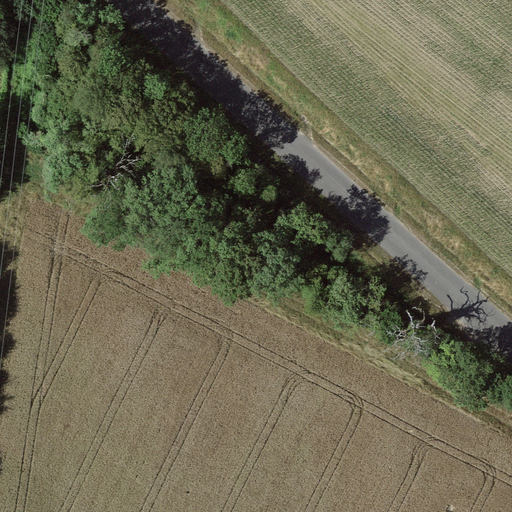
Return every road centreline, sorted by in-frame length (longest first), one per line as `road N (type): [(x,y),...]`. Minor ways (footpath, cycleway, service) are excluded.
road 1 (unclassified): [(511,341),(123,0)]
road 2 (track): [(511,348),(426,311),(179,169)]
